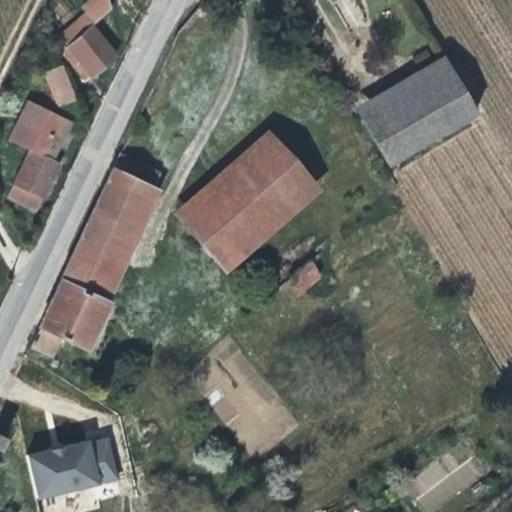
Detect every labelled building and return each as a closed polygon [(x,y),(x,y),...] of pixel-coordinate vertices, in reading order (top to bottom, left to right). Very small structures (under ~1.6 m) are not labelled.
[(81,27),(103,8),(100,0),(82,0),(72,9),(76,14),(48,38),(81,78),(106,57),(81,27)] [(376,167),(468,114),(436,59),(344,111),(376,167)] [(63,64),(43,72),(58,108),(78,99),(63,64)] [(350,160),(295,98),(162,213),(173,226),(194,208),(230,250),(210,268),(216,276),(350,160)] [(19,103),(0,143),(21,153),(41,163),(59,123),(19,103)] [(41,163),(21,153),(0,195),(0,199),(26,213),(49,166),(41,163)] [(149,174),(111,156),(21,347),(40,356),(49,338),(76,350),(98,305),(88,301),(149,174)] [(230,250),(194,208),(173,226),(210,268),(230,250)] [(288,298),(312,278),(301,264),(277,284),(288,298)] [(36,435),(14,440),(24,483),(104,466),(95,425),(75,429),(75,427),(53,431),(54,437),(37,441),(36,435)] [(53,431),(36,435),(37,441),(54,437),(53,431)] [(425,511),(433,511),(485,471),(460,441),(404,486),(425,511)]
